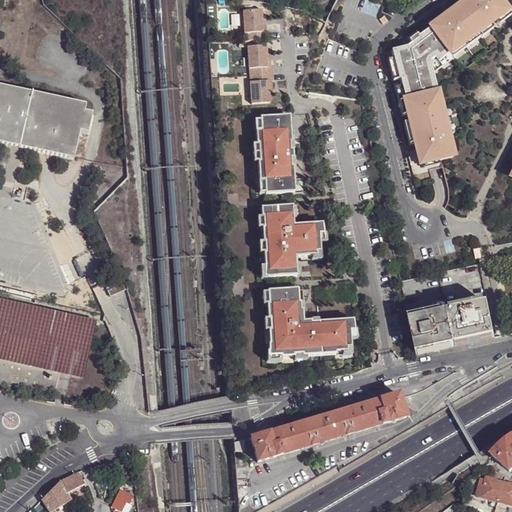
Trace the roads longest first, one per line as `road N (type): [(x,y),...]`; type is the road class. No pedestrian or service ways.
road 1 (residential): [(4,511),(67,458),(123,438),(235,434),(306,395)]
road 2 (residential): [(468,227),(419,214),(408,198),(375,70),(382,32),(427,0)]
road 3 (residential): [(258,484),(410,422),(504,350)]
road 4 (secondary): [(511,390),(299,511)]
road 5 (residential): [(306,395),(504,350)]
road 6 (secondary): [(352,511),(511,416)]
road 7 (residential): [(306,395),(156,422)]
